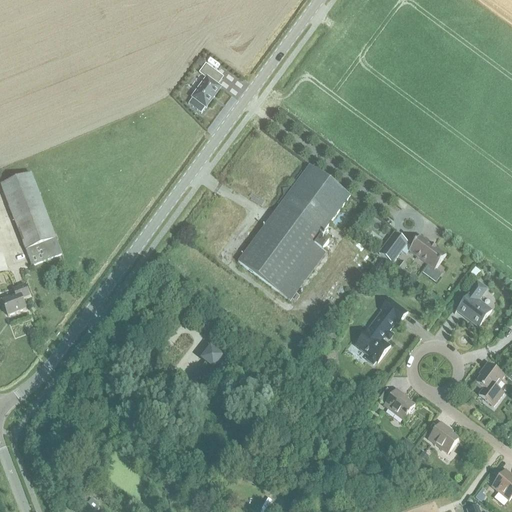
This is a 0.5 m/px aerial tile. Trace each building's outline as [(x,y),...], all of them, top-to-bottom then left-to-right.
[(203,59),(212,65),(215,61),(206,55),(203,59)] [(223,79),(206,66),(200,74),(206,79),(192,99),(206,109),(221,89),(217,86),(223,79)] [(310,167),(238,264),(290,303),(326,254),(323,252),(329,243),(321,237),(322,237),(331,244),(334,240),(325,232),(350,198),(310,167)] [(1,186),(32,267),(62,256),(31,175),(1,186)] [(406,256),(409,253),(412,248),(407,245),(407,244),(394,235),(379,255),(392,265),(401,253),(406,256)] [(409,253),(434,272),(446,256),(420,237),(412,248),(409,253)] [(378,259),(369,272),(377,278),(387,265),(378,259)] [(477,266),(472,273),(479,277),(483,270),(477,266)] [(456,312),(479,329),(492,312),(478,302),(486,291),(477,283),(468,295),(469,296),(456,312)] [(22,300),(29,297),(25,286),(13,290),(16,297),(2,302),(8,317),(26,311),(22,300)] [(220,297),(214,292),(207,302),(213,307),(220,297)] [(226,301),(220,297),(213,307),(219,311),(226,301)] [(366,362),(373,367),(376,363),(378,365),(391,348),(382,342),(396,324),(399,326),(408,314),(389,300),(380,312),(382,313),(368,331),(368,330),(355,347),(369,358),(366,362)] [(232,305),(226,301),(219,311),(224,315),(232,305)] [(237,310),(232,305),(224,315),(230,320),(237,310)] [(243,314),(237,310),(230,320),(236,324),(243,314)] [(249,318),(243,314),(236,324),(242,328),(249,318)] [(255,323),(249,318),(242,328),(247,332),(255,323)] [(261,327),(255,323),(247,332),(253,337),(261,327)] [(266,331),(261,327),(253,337),(259,341),(266,331)] [(272,336),(266,331),(259,341),(265,345),(272,336)] [(278,340),(272,336),(265,345),(271,350),(278,340)] [(284,344),(278,340),(271,350),(276,354),(284,344)] [(289,348),(284,344),(276,354),(282,358),(289,348)] [(186,389),(202,401),(198,397),(202,393),(200,391),(221,363),(224,364),(229,358),(233,361),(233,360),(217,348),(214,353),(211,350),(203,361),(206,363),(186,389)] [(295,353),(289,348),(282,358),(288,363),(295,353)] [(301,357),(295,353),(288,363),(294,367),(301,357)] [(307,361),(301,357),(294,367),(299,371),(307,361)] [(493,409),(504,395),(496,389),(504,378),(487,365),(479,376),(480,377),(475,384),(477,385),(475,387),(482,392),(483,390),(490,395),(485,402),(493,409)] [(377,399),(382,403),(390,393),(385,389),(377,399)] [(383,408),(403,423),(410,414),(412,414),(414,411),(413,409),(415,407),(407,401),(408,400),(396,391),(383,408)] [(428,441),(448,456),(459,440),(452,435),(453,433),(441,424),(428,441)] [(491,488),(509,503),(511,498),(511,476),(505,471),(491,488)] [(490,501),(480,493),(475,500),(484,508),(490,501)] [(93,495),(87,501),(98,511),(107,511),(109,511),(93,495)]
